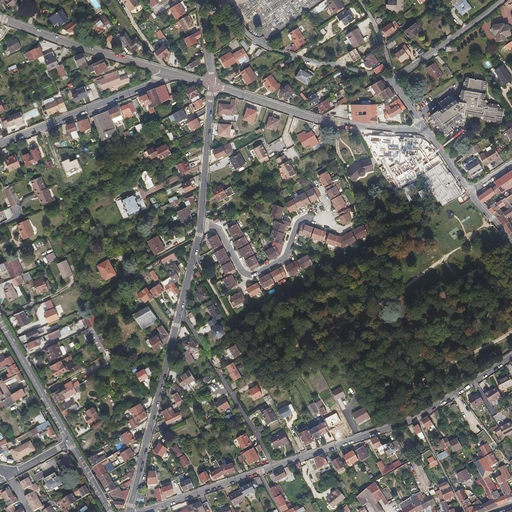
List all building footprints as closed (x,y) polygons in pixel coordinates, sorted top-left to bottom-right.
[(140,5),(136,0),(124,0),(127,5),(129,7),(128,8),(131,11),(132,11),(140,5)] [(345,7),(340,0),(330,0),(327,2),(334,13),(345,7)] [(404,10),(403,0),(388,0),(387,7),(394,13),(400,13),(400,9),(404,10)] [(472,8),(466,0),(461,0),(462,0),(455,5),(462,15),(472,8)] [(188,10),(183,1),(171,9),(177,18),(186,13),(185,12),(188,10)] [(69,20),(62,9),(50,17),(55,25),(59,22),(62,20),(64,23),(69,20)] [(354,20),(350,14),(349,15),(346,9),(335,17),(339,22),(341,20),(344,26),(354,20)] [(105,15),(100,19),(106,26),(108,30),(113,26),(105,15)] [(194,26),(191,23),(190,21),(192,20),(188,15),(179,21),(186,31),(194,26)] [(444,24),(442,22),(438,17),(431,22),(437,30),(444,24)] [(100,19),(100,18),(91,25),(94,29),(95,27),(99,33),(104,29),(103,28),(106,26),(100,19)] [(71,32),(80,26),(76,20),(67,25),(71,32)] [(396,26),(398,24),(395,20),(383,29),(387,35),(395,30),(393,28),(396,26)] [(404,30),(410,25),(407,21),(401,26),(404,30)] [(411,38),(422,29),(420,27),(422,25),(418,21),(411,26),(405,31),(411,38)] [(494,25),(495,27),(496,33),(496,35),(497,40),(507,39),(506,36),(510,35),(509,25),(505,26),(504,24),(494,25)] [(303,40),(303,36),(297,29),(289,33),(293,39),(295,42),(294,43),(297,47),(305,42),(303,40)] [(364,42),(357,29),(347,35),(355,48),(364,42)] [(196,40),(201,38),(200,30),(184,39),(189,46),(197,42),(196,40)] [(141,45),(137,38),(132,42),(126,33),(121,37),(132,51),(141,45)] [(125,47),(117,35),(114,37),(115,38),(123,49),(125,47)] [(21,46),(17,39),(7,44),(11,51),(13,50),(21,46)] [(408,55),(411,52),(405,44),(402,47),(403,48),(396,54),(402,61),(406,58),(409,56),(408,55)] [(162,59),(170,53),(165,45),(157,51),(156,51),(162,59)] [(43,56),(44,56),(40,47),(27,53),(31,62),(43,56)] [(249,58),(243,48),(232,54),(237,62),(239,65),(249,58)] [(497,50),(488,56),(491,60),(496,57),(498,59),(501,57),(497,50)] [(226,68),(237,62),(232,54),(231,51),(220,58),(226,68)] [(59,65),(53,52),(44,56),(43,56),(50,70),(59,65)] [(89,66),(83,54),(76,57),(79,65),(82,64),(84,68),(89,66)] [(379,63),(373,54),(366,58),(367,61),(372,67),(379,63)] [(108,69),(105,62),(104,62),(103,59),(89,66),(91,72),(96,70),(98,74),(108,69)] [(192,68),(201,63),(198,59),(185,67),(187,70),(191,67),(192,68)] [(427,68),(435,81),(443,75),(435,63),(427,68)] [(377,73),(385,68),(382,64),(374,69),(377,73)] [(258,79),(250,66),(240,72),(243,77),(245,80),(244,80),(247,85),(258,79)] [(511,78),(503,66),(496,71),(505,85),(511,79),(511,78)] [(298,79),(310,71),(308,69),(307,72),(301,69),(296,78),(298,79)] [(120,78),(118,74),(117,74),(116,71),(105,75),(106,78),(101,80),(104,89),(121,83),(120,78)] [(308,84),(314,73),(310,71),(298,79),(308,84)] [(280,87),(271,75),(263,80),(266,84),(268,86),(267,87),(269,90),(270,90),(272,92),(280,87)] [(448,96),(438,102),(442,107),(444,107),(438,111),(437,110),(430,114),(432,118),(433,117),(435,121),(434,121),(437,125),(438,125),(439,126),(438,127),(440,130),(441,130),(443,133),(446,134),(452,130),(450,126),(452,125),(453,126),(456,124),(454,120),(456,119),(457,120),(462,116),(464,114),(468,115),(468,114),(472,115),(472,116),(480,117),(480,116),(482,117),(482,121),(486,121),(486,120),(491,121),(491,122),(494,123),(495,120),(499,121),(499,120),(501,120),(503,109),(497,108),(497,105),(490,103),(489,106),(488,105),(488,106),(487,106),(487,102),(486,102),(487,100),(484,100),(485,98),(486,98),(486,94),(484,93),(485,89),(484,89),(485,85),(486,85),(487,81),(477,79),(477,81),(476,80),(476,79),(467,77),(466,82),(467,82),(466,86),(465,86),(464,90),(462,89),(461,94),(462,94),(461,98),(460,98),(459,103),(457,103),(455,100),(454,101),(451,97),(449,98),(448,96)] [(381,92),(388,88),(385,83),(384,84),(383,82),(381,79),(377,82),(376,83),(372,85),(377,94),(381,92)] [(287,98),(296,90),(291,83),(280,92),(283,95),(284,94),(287,98)] [(171,98),(165,85),(148,92),(154,107),(171,98)] [(195,85),(186,90),(193,103),(194,103),(202,98),(195,85)] [(89,96),(85,87),(77,90),(78,93),(73,95),(75,101),(89,96)] [(388,88),(381,92),(386,101),(395,95),(393,91),(392,91),(389,87),(388,88)] [(320,101),(317,96),(320,94),(319,91),(307,98),(307,99),(311,106),(320,101)] [(140,98),(142,103),(145,102),(146,103),(146,106),(151,103),(148,94),(140,98)] [(341,104),(349,99),(348,96),(338,102),(339,103),(338,103),(337,103),(334,105),(336,107),(341,104)] [(202,98),(194,103),(198,109),(203,106),(202,104),(204,102),(202,98)] [(66,106),(63,99),(46,106),(49,115),(61,110),(61,109),(66,106)] [(220,104),(219,113),(234,115),(235,100),(232,99),(231,105),(220,104)] [(331,107),(330,105),(331,104),(329,101),(328,102),(326,100),(318,105),(323,112),(331,107)] [(402,111),(399,101),(385,107),(387,111),(390,116),(391,118),(402,111)] [(130,112),(131,111),(128,104),(121,107),(124,114),(125,114),(126,118),(132,116),(130,112)] [(372,117),(371,105),(363,105),(360,105),(352,105),(353,121),(372,124),(372,117)] [(113,119),(121,115),(118,107),(109,110),(113,119)] [(248,108),(244,119),(254,123),(257,111),(248,108)] [(188,118),(183,109),(173,114),(178,123),(188,118)] [(113,119),(109,110),(92,117),(98,131),(105,128),(106,132),(116,128),(114,123),(113,119)] [(17,126),(25,123),(21,112),(9,117),(10,119),(2,122),(5,129),(16,124),(17,126)] [(270,117),(267,128),(276,131),(280,120),(270,117)] [(188,123),(192,131),(201,126),(197,118),(188,123)] [(88,119),(79,123),(82,131),(91,127),(88,119)] [(129,131),(126,121),(123,123),(127,133),(123,135),(125,140),(131,137),(129,131)] [(67,133),(68,135),(77,131),(81,130),(77,122),(67,126),(70,132),(67,133)] [(136,126),(139,134),(146,131),(143,123),(136,126)] [(162,124),(157,126),(160,131),(161,130),(164,135),(167,133),(164,126),(162,124)] [(219,135),(231,136),(231,125),(219,124),(219,135)] [(105,128),(98,131),(102,140),(119,134),(116,128),(106,132),(105,128)] [(77,131),(68,135),(71,142),(80,139),(77,131)] [(304,131),(298,135),(305,147),(312,142),(313,144),(318,141),(312,131),(306,135),(304,131)] [(440,164),(442,162),(429,143),(422,140),(416,138),(370,136),(365,139),(375,155),(380,153),(391,153),(389,165),(401,187),(416,178),(405,162),(406,155),(414,156),(425,173),(440,164)] [(275,141),(277,144),(274,146),(277,152),(286,147),(281,138),(275,141)] [(157,149),(162,159),(172,154),(167,144),(164,146),(163,144),(159,146),(160,148),(157,149)] [(230,144),(214,150),(217,159),(233,151),(230,144)] [(268,156),(262,145),(254,149),(261,164),(269,160),(267,156),(268,156)] [(38,148),(31,151),(32,153),(35,161),(37,160),(42,158),(38,148)] [(158,156),(154,148),(147,150),(152,159),(158,156)] [(500,156),(495,148),(484,154),(484,153),(480,156),(486,166),(490,163),(489,162),(494,159),(500,156)] [(35,161),(32,153),(21,157),(25,169),(39,163),(37,160),(35,161)] [(239,153),(230,159),(236,169),(245,164),(239,153)] [(287,161),(283,155),(276,159),(279,166),(278,166),(281,171),(282,170),(287,179),(295,174),(295,173),(293,169),(292,169),(290,165),(291,165),(288,161),(287,161)] [(2,162),(0,162),(0,173),(6,172),(17,167),(13,156),(10,158),(10,159),(2,162)] [(69,158),(62,161),(67,173),(81,167),(77,159),(71,162),(69,158)] [(465,163),(462,164),(467,171),(469,170),(472,175),(482,169),(476,158),(471,160),(471,159),(467,161),(468,163),(466,164),(465,163)] [(356,164),(347,173),(355,181),(360,176),(362,176),(364,176),(365,174),(366,172),(373,170),(370,159),(359,162),(356,164)] [(191,169),(186,160),(186,161),(177,165),(181,174),(191,169)] [(443,205),(460,195),(440,164),(425,173),(421,175),(425,183),(443,205)] [(145,181),(152,178),(148,169),(141,173),(145,181)] [(318,176),(324,187),(333,182),(327,171),(318,176)] [(32,191),(33,195),(35,194),(44,190),(39,178),(29,183),(33,191),(32,191)] [(152,178),(145,181),(148,189),(154,185),(151,179),(153,179),(152,178)] [(183,187),(185,191),(186,192),(193,188),(195,187),(195,185),(194,185),(193,184),(195,184),(195,182),(193,178),(181,183),(183,187)] [(501,181),(496,184),(496,185),(500,190),(500,191),(500,192),(501,191),(505,198),(506,197),(506,198),(511,193),(511,183),(506,188),(501,181)] [(181,183),(170,189),(172,192),(181,188),(183,187),(181,183)] [(334,183),(325,188),(327,191),(331,199),(340,194),(334,183)] [(234,193),(231,186),(227,189),(228,189),(224,191),(222,185),(213,190),(218,200),(227,195),(228,197),(234,193)] [(492,188),(496,194),(500,191),(500,190),(496,185),(492,188)] [(4,190),(12,207),(17,205),(16,203),(9,186),(4,188),(5,190),(4,190)] [(318,190),(316,187),(306,193),(313,203),(319,200),(318,198),(321,196),(318,190)] [(482,194),(480,191),(479,192),(479,196),(477,197),(483,203),(489,199),(488,199),(496,194),(492,188),(491,187),(488,190),(486,187),(483,190),(484,192),(482,194)] [(44,190),(35,194),(36,198),(37,198),(41,206),(51,202),(45,190),(44,190)] [(141,198),(139,191),(126,198),(134,214),(146,208),(143,202),(141,198)] [(296,198),(301,207),(304,206),(305,208),(311,204),(305,193),(296,198)] [(184,198),(188,207),(196,203),(193,198),(194,198),(193,194),(184,198)] [(341,195),(332,200),(338,211),(347,206),(341,195)] [(511,215),(511,205),(510,204),(506,198),(506,197),(505,198),(501,200),(504,205),(508,210),(503,213),(507,218),(511,215)] [(291,213),(301,207),(296,198),(293,200),(286,204),(291,213)] [(504,205),(501,200),(496,204),(495,202),(490,206),(491,207),(489,209),(488,209),(493,214),(498,217),(503,213),(500,208),(504,205)] [(161,207),(163,210),(163,211),(174,206),(172,202),(161,207)] [(271,216),(281,220),(285,209),(275,205),(271,216)] [(191,213),(188,207),(178,212),(183,223),(192,219),(190,213),(191,213)] [(348,209),(339,214),(341,217),(340,218),(343,225),(352,220),(348,213),(349,212),(348,209)] [(509,222),(507,218),(503,213),(498,217),(503,225),(509,222)] [(28,220),(18,224),(24,239),(35,235),(28,220)] [(274,229),(285,233),(288,226),(289,227),(291,227),(292,224),(282,220),(281,223),(276,222),(274,229)] [(511,232),(511,226),(511,224),(509,222),(503,225),(510,234),(511,232)] [(228,228),(234,239),(243,233),(241,231),(237,223),(228,228)] [(303,225),(299,234),(302,235),(303,233),(311,236),(314,227),(307,224),(306,226),(303,225)] [(364,224),(353,230),(358,239),(368,233),(364,224)] [(316,227),(312,237),(323,241),(327,232),(316,227)] [(275,238),(274,241),(284,245),(285,242),(282,241),(284,234),(273,230),(271,237),(275,238)] [(341,237),(341,248),(356,239),(351,231),(344,235),(341,237)] [(243,233),(234,239),(235,241),(234,242),(237,248),(248,243),(243,233)] [(326,242),(341,248),(341,237),(338,236),(330,233),(326,242)] [(208,239),(214,249),(222,245),(217,234),(208,239)] [(158,236),(148,242),(156,255),(165,249),(158,236)] [(238,250),(242,257),(243,256),(245,259),(254,254),(249,244),(238,250)] [(275,246),(265,252),(270,261),(280,255),(275,246)] [(223,248),(215,252),(214,253),(220,263),(229,258),(223,248)] [(56,252),(46,256),(49,263),(58,259),(56,252)] [(161,260),(163,264),(172,259),(173,261),(177,259),(174,253),(161,260)] [(297,261),(302,270),(313,264),(308,255),(297,261)] [(260,266),(254,256),(245,260),(249,267),(251,271),(260,266)] [(22,275),(24,274),(17,257),(0,264),(0,271),(7,268),(12,279),(15,277),(22,275)] [(229,258),(220,263),(226,274),(235,270),(229,258)] [(67,260),(58,264),(64,279),(73,275),(67,260)] [(108,260),(98,266),(106,280),(116,274),(108,260)] [(285,268),(290,276),(301,271),(296,262),(285,268)] [(172,272),(169,273),(171,277),(174,282),(175,283),(178,281),(177,279),(179,277),(177,274),(180,272),(175,264),(169,268),(172,272)] [(281,267),(271,273),(276,282),(287,276),(281,267)] [(155,282),(159,280),(153,270),(149,272),(155,282)] [(235,270),(226,274),(224,276),(225,279),(231,275),(236,272),(235,270)] [(275,283),(270,274),(259,280),(264,289),(275,283)] [(15,277),(19,285),(25,282),(22,275),(15,277)] [(225,279),(223,280),(228,290),(234,287),(237,286),(231,275),(225,279)] [(174,282),(171,277),(163,283),(172,296),(179,292),(173,282),(174,282)] [(48,289),(46,283),(43,278),(34,282),(39,294),(48,289)] [(4,291),(6,295),(10,302),(19,297),(11,283),(5,287),(6,290),(4,291)] [(257,283),(247,289),(251,298),(262,292),(257,283)] [(159,284),(151,290),(156,297),(164,291),(159,284)] [(202,284),(197,287),(199,291),(196,293),(198,297),(198,298),(197,299),(199,301),(201,301),(209,297),(202,284)] [(138,294),(141,299),(142,297),(144,300),(146,302),(153,297),(147,288),(138,294)] [(241,292),(230,298),(235,307),(246,301),(241,292)] [(214,298),(207,302),(209,307),(208,308),(214,318),(222,313),(219,307),(215,308),(214,305),(217,303),(214,298)] [(48,312),(55,309),(51,300),(44,302),(48,312)] [(134,314),(142,329),(159,320),(148,306),(135,314),(134,314)] [(55,309),(48,312),(45,313),(49,323),(59,318),(55,309)] [(20,320),(18,321),(22,327),(30,323),(24,311),(17,314),(20,320)] [(93,315),(80,320),(85,330),(88,329),(98,324),(101,323),(97,313),(93,315)] [(214,318),(208,322),(212,329),(212,332),(213,335),(215,337),(218,337),(221,337),(223,334),(224,331),(223,328),(221,326),(219,326),(214,318)] [(111,348),(98,324),(88,329),(90,331),(96,343),(98,347),(101,353),(111,348)] [(170,335),(163,325),(158,328),(162,334),(150,341),(156,350),(154,351),(156,354),(163,349),(164,348),(164,346),(164,345),(168,342),(170,335)] [(28,339),(29,340),(40,335),(39,332),(42,330),(41,328),(19,337),(22,342),(28,339)] [(60,331),(60,329),(59,329),(53,332),(48,335),(50,339),(50,340),(64,334),(62,330),(60,331)] [(93,344),(95,343),(89,332),(90,331),(88,329),(85,330),(81,332),(83,336),(85,335),(89,343),(87,344),(88,347),(93,344)] [(44,336),(39,338),(41,343),(50,339),(48,335),(44,336)] [(30,342),(27,344),(30,349),(41,344),(41,343),(39,338),(30,342)] [(191,338),(184,343),(188,350),(190,353),(194,350),(197,348),(191,338)] [(58,343),(45,349),(48,356),(49,355),(52,360),(63,355),(60,347),(58,343)] [(229,348),(235,358),(241,354),(235,345),(229,348)] [(199,359),(194,350),(190,353),(188,350),(183,354),(190,365),(199,359)] [(0,369),(3,368),(3,370),(8,366),(15,363),(11,356),(6,359),(4,355),(0,357),(0,369)] [(64,367),(61,361),(51,366),(56,376),(66,370),(68,369),(66,366),(64,367)] [(234,362),(227,366),(231,374),(230,374),(232,377),(234,376),(236,379),(242,376),(234,362)] [(8,375),(9,377),(21,372),(15,363),(8,366),(10,368),(7,369),(10,374),(8,375)] [(144,370),(137,374),(141,381),(148,377),(144,370)] [(189,370),(178,378),(185,389),(189,386),(188,384),(195,380),(189,370)] [(3,380),(5,384),(17,378),(20,383),(25,380),(21,372),(9,377),(3,380)] [(511,380),(509,375),(497,381),(502,391),(511,385),(511,380)] [(0,381),(0,397),(10,392),(5,384),(3,380),(0,381)] [(79,385),(80,384),(78,382),(73,385),(71,381),(64,386),(64,387),(52,394),(54,399),(79,385)] [(259,382),(256,383),(258,386),(249,390),(255,400),(263,395),(268,405),(271,403),(259,382)] [(82,390),(79,385),(54,399),(57,404),(82,390)] [(0,408),(4,406),(6,408),(17,402),(17,401),(32,392),(29,386),(12,396),(2,402),(0,402),(0,408)] [(173,387),(171,386),(170,389),(169,388),(168,391),(169,392),(169,394),(173,395),(177,403),(182,400),(178,392),(173,387)] [(341,387),(332,391),(336,400),(346,396),(341,387)] [(496,388),(485,394),(490,403),(497,399),(498,401),(502,398),(496,388)] [(12,396),(10,392),(0,397),(0,398),(2,402),(12,396)] [(182,400),(177,403),(179,406),(185,403),(184,402),(193,396),(192,395),(182,400)] [(482,403),(476,395),(468,400),(474,408),(482,403)] [(224,396),(221,399),(221,400),(218,402),(215,404),(220,413),(230,407),(224,396)] [(62,412),(76,404),(73,398),(59,407),(62,412)] [(82,404),(82,403),(81,401),(76,404),(62,412),(64,417),(65,416),(72,412),(71,411),(75,408),(82,404)] [(316,404),(314,402),(310,404),(315,414),(320,412),(316,404)] [(318,402),(316,404),(320,412),(322,416),(327,413),(323,407),(321,408),(318,402)] [(131,409),(135,417),(145,411),(140,404),(131,409)] [(288,405),(278,410),(283,419),(292,414),(288,405)] [(166,418),(175,414),(171,406),(162,411),(166,418)] [(94,407),(87,411),(89,416),(87,418),(90,423),(100,417),(94,407)] [(370,417),(364,407),(352,414),(358,424),(370,417)] [(271,408),(261,413),(263,417),(264,417),(266,420),(265,420),(268,425),(277,420),(271,408)] [(37,427),(40,432),(52,426),(48,420),(47,422),(41,411),(35,414),(37,418),(35,419),(38,424),(40,423),(41,425),(37,427)] [(147,416),(145,411),(135,417),(129,421),(133,429),(139,425),(138,422),(147,416)] [(166,418),(165,418),(167,424),(181,417),(179,412),(175,414),(166,418)] [(336,413),(325,419),(329,428),(341,422),(336,413)] [(428,429),(432,425),(433,425),(428,416),(422,420),(428,429)] [(102,421),(92,427),(94,430),(103,424),(102,421)] [(511,432),(511,423),(510,421),(499,426),(502,432),(504,436),(511,432)] [(318,427),(323,435),(330,431),(326,423),(318,427)] [(417,434),(420,433),(422,432),(418,425),(416,423),(412,425),(417,434)] [(40,432),(37,434),(40,439),(41,439),(43,442),(47,440),(46,438),(44,435),(48,433),(50,435),(51,438),(57,435),(52,426),(40,432)] [(37,427),(32,430),(31,431),(34,436),(37,434),(40,432),(37,427)] [(323,435),(318,427),(310,431),(315,439),(323,435)] [(127,447),(135,442),(129,431),(121,436),(127,447)] [(243,431),(235,436),(241,447),(250,442),(243,431)] [(309,431),(301,434),(305,444),(313,440),(309,431)] [(276,448),(281,445),(285,443),(286,446),(290,444),(284,432),(271,439),(276,448)] [(376,448),(382,445),(378,436),(371,439),(376,448)] [(449,440),(451,444),(454,451),(464,446),(459,436),(449,440)] [(443,439),(440,441),(445,451),(448,456),(451,455),(448,448),(447,446),(443,439)] [(392,442),(396,450),(401,447),(397,440),(392,442)] [(9,451),(15,461),(35,450),(31,442),(14,451),(13,449),(9,451)] [(386,443),(382,445),(385,450),(386,452),(388,456),(392,454),(391,452),(396,450),(392,442),(387,445),(386,443)] [(480,447),(482,451),(490,467),(498,463),(487,443),(480,447)] [(160,444),(154,451),(162,457),(168,449),(160,444)] [(177,444),(171,448),(178,458),(183,454),(177,444)] [(363,447),(357,451),(363,461),(369,457),(363,447)] [(260,460),(254,448),(249,451),(255,462),(260,460)] [(122,455),(125,462),(126,463),(132,459),(135,457),(130,449),(121,455),(122,455)] [(94,467),(107,459),(103,451),(89,459),(94,467)] [(250,465),(255,462),(249,451),(243,454),(243,456),(245,455),(250,465)] [(341,459),(348,471),(352,469),(350,467),(353,465),(352,464),(359,460),(354,451),(341,459)] [(439,454),(437,455),(439,460),(443,458),(448,456),(445,451),(443,452),(444,453),(439,455),(439,454)] [(473,461),(474,463),(485,457),(482,451),(477,453),(475,451),(470,454),(473,461)] [(185,455),(180,458),(186,467),(190,464),(185,455)] [(323,455),(314,458),(317,468),(319,469),(323,468),(322,467),(329,465),(329,464),(325,457),(323,455)] [(58,462),(63,471),(69,468),(71,473),(77,470),(69,456),(58,462)] [(493,473),(493,472),(492,470),(490,467),(485,457),(474,463),(480,472),(498,506),(508,502),(504,495),(501,497),(489,475),(493,473)] [(394,461),(397,467),(402,464),(398,458),(394,461)] [(108,473),(114,469),(109,462),(107,459),(94,467),(93,468),(99,478),(108,473)] [(339,459),(333,462),(339,473),(345,470),(339,459)] [(225,474),(216,460),(212,463),(217,471),(211,474),(215,480),(225,474)] [(381,471),(386,468),(382,460),(377,463),(381,471)] [(428,465),(430,469),(438,464),(436,460),(435,461),(430,464),(428,465)] [(222,466),(227,475),(236,472),(233,464),(227,466),(226,465),(222,466)] [(386,468),(381,471),(383,475),(395,468),(392,464),(386,468)] [(415,465),(420,483),(427,481),(423,464),(415,465)] [(502,474),(496,478),(502,488),(501,489),(504,495),(508,502),(511,500),(511,491),(506,481),(511,478),(506,467),(501,470),(500,471),(502,474)] [(283,469),(274,473),(278,480),(278,481),(287,476),(283,469)] [(467,469),(457,474),(461,483),(471,478),(467,469)] [(130,473),(124,477),(125,479),(129,477),(131,480),(133,479),(135,470),(130,473)] [(45,477),(42,471),(35,475),(38,480),(45,477)] [(149,472),(147,484),(159,484),(158,481),(156,472),(149,472)] [(211,479),(207,472),(200,476),(202,481),(204,480),(206,482),(211,479)] [(490,501),(486,503),(489,510),(498,506),(480,472),(476,475),(478,479),(475,480),(478,485),(479,487),(482,486),(490,501)] [(55,473),(51,475),(49,477),(45,479),(47,483),(46,483),(46,484),(44,485),(48,491),(50,490),(51,491),(55,488),(58,487),(63,484),(59,476),(58,477),(55,473)] [(105,488),(113,483),(108,473),(99,478),(105,488)] [(182,474),(178,476),(181,483),(180,483),(185,492),(189,490),(185,481),(182,474)] [(241,489),(245,497),(255,491),(254,488),(263,483),(260,477),(258,477),(254,479),(255,481),(241,488),(241,489)] [(29,478),(21,482),(25,489),(28,488),(30,490),(37,486),(36,483),(33,485),(29,478)] [(131,480),(124,484),(126,488),(131,485),(133,479),(131,480)] [(185,481),(189,490),(195,488),(190,479),(185,481)] [(118,483),(116,481),(113,483),(105,488),(109,493),(110,492),(111,493),(117,489),(116,488),(115,485),(118,483)] [(374,497),(377,502),(382,499),(385,497),(375,482),(368,487),(374,497)] [(447,482),(438,485),(440,490),(446,502),(449,501),(448,500),(454,496),(447,482)] [(163,485),(159,486),(162,501),(166,499),(165,497),(174,493),(171,486),(164,488),(163,485)] [(30,504),(39,498),(35,491),(39,489),(37,486),(30,490),(31,493),(26,496),(30,504)] [(86,486),(79,490),(83,497),(90,493),(86,486)] [(275,486),(270,489),(275,498),(280,495),(275,486)] [(121,498),(120,495),(119,494),(122,492),(119,487),(116,488),(117,489),(111,493),(114,498),(121,498)] [(364,507),(370,501),(374,497),(368,487),(356,497),(358,499),(360,501),(364,507)] [(6,491),(4,488),(0,490),(0,494),(1,493),(5,501),(14,496),(10,489),(6,491)] [(127,498),(130,489),(123,491),(123,493),(122,495),(120,495),(121,498),(122,498),(127,498)] [(245,497),(241,489),(229,496),(236,509),(240,507),(239,504),(245,501),(246,503),(248,502),(245,497)] [(469,498),(463,489),(456,493),(455,493),(461,502),(468,498),(469,498)] [(463,489),(469,498),(474,494),(470,490),(463,489)] [(333,496),(327,501),(333,508),(345,498),(338,490),(333,494),(332,496),(333,496)] [(436,505),(432,496),(436,494),(435,493),(434,490),(430,492),(431,495),(426,498),(424,494),(422,495),(424,499),(423,499),(420,501),(424,509),(425,508),(426,511),(432,511),(431,507),(434,506),(436,505)] [(444,511),(449,511),(449,510),(449,507),(448,505),(446,502),(440,490),(436,492),(444,509),(444,511)] [(59,502),(63,509),(77,501),(73,493),(59,502)] [(286,511),(289,510),(286,505),(284,500),(288,497),(285,493),(280,495),(275,498),(282,511),(286,511)] [(420,494),(415,497),(417,501),(413,503),(417,511),(419,511),(424,509),(420,501),(423,499),(420,494)] [(14,496),(5,501),(9,506),(5,508),(7,511),(15,507),(13,504),(18,501),(15,495),(14,496)] [(374,497),(370,501),(376,511),(383,511),(377,502),(374,497)] [(417,511),(413,503),(411,499),(410,497),(399,504),(400,507),(403,511),(417,511)] [(475,503),(476,507),(478,511),(483,511),(487,510),(482,505),(483,504),(477,497),(473,499),(475,503)] [(43,506),(39,498),(30,504),(34,511),(39,508),(41,511),(49,507),(47,504),(43,506)] [(114,502),(117,508),(124,509),(127,498),(122,498),(121,502),(114,501),(114,502)] [(190,511),(201,511),(205,510),(202,505),(201,502),(189,507),(189,508),(190,511)] [(205,510),(206,511),(211,509),(207,502),(202,505),(205,510)] [(478,511),(476,507),(474,508),(472,504),(470,502),(462,505),(465,511),(478,511)] [(86,503),(79,511),(80,511),(85,511),(90,507),(86,503)] [(302,503),(294,508),(296,511),(305,511),(306,511),(302,503)]
